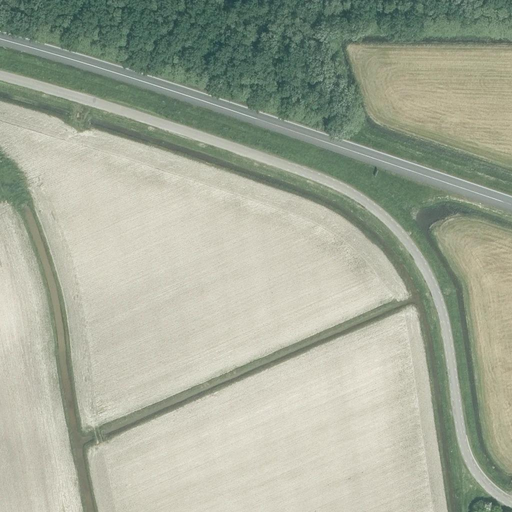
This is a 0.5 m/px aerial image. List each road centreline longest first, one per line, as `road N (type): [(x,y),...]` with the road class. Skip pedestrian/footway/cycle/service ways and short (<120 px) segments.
road 1 (unclassified): [(511,504),(464,452),(439,304),(411,249),(371,206),(287,166),(0,75)]
road 2 (motorway): [(0,35),(511,201)]
